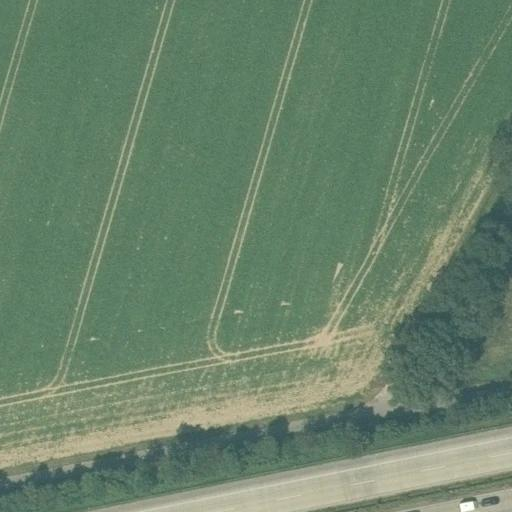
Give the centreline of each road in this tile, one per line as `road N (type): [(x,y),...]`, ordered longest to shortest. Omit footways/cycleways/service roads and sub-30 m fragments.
road 1 (track): [(0,477),(511,376)]
road 2 (motorway): [(511,452),(217,511)]
